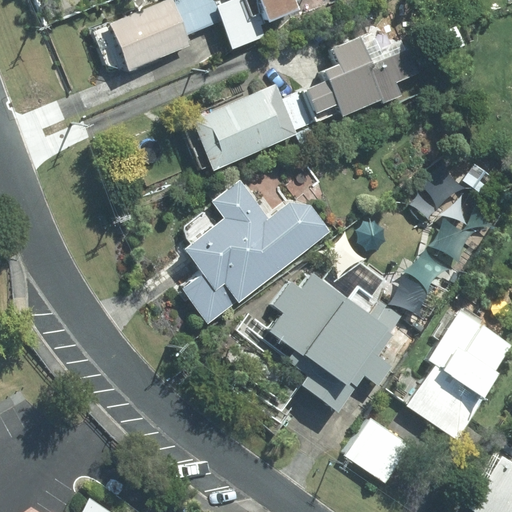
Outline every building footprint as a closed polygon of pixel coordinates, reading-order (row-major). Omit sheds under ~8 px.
[(209,0),(156,0),(97,22),(115,68),(181,43),(177,33),(211,20),(222,47),(257,34),(253,24),(257,22),(256,18),(284,7),(281,0),(217,0),(210,3),(209,0)] [(315,79),(294,87),(310,126),(391,94),(386,82),(409,73),(395,36),(371,45),(365,31),(323,48),(329,62),(311,69),(315,79)] [(181,118),(201,168),(307,126),(292,88),(274,95),(269,83),(181,118)] [(171,288),(197,322),(324,231),(305,204),(292,214),(283,201),(261,217),(234,179),(203,201),(215,217),(172,247),(191,273),(171,288)] [(367,248),(367,249),(386,269),(401,254),(384,236),(384,234),(384,233),(383,231),(383,229),(382,227),(381,226),(380,225),(378,223),(377,222),(375,222),(373,221),(372,221),(370,220),(368,221),(366,221),(364,222),(363,222),(361,224),(360,225),(359,226),(358,228),(357,229),(356,231),(356,233),(356,235),(356,237),(356,238),(357,240),(358,242),(359,243),(360,245),(362,246),(363,247),(365,248),(367,248)] [(425,293),(447,266),(422,245),(399,273),(425,293)] [(357,313),(306,272),(293,288),(284,280),(265,304),(274,312),(260,329),(284,349),(277,358),(296,373),(287,383),(323,411),(352,374),(364,384),(380,364),(368,354),(374,347),(392,361),(419,328),(397,311),(393,316),(370,297),(357,313)] [(452,309),(417,358),(424,363),(396,403),(447,439),(474,401),(466,396),(502,344),(452,309)] [(364,414),(340,452),(381,479),(406,441),(364,414)] [(455,506),(464,511),(511,511),(511,466),(489,452),(455,506)] [(129,511),(93,486),(74,511),(129,511)]
